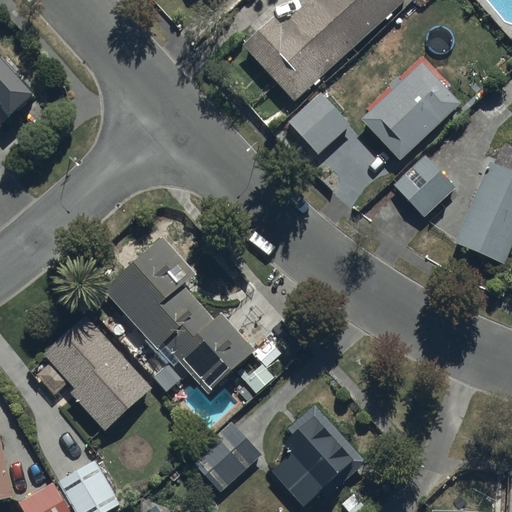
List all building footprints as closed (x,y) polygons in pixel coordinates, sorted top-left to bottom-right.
[(220,0),(203,0),(212,8),(220,0)] [(296,110),(410,5),(406,0),(317,0),(282,33),(275,25),(244,54),(296,110)] [(0,60),(0,129),(12,118),(34,98),(0,60)] [(396,94),(361,128),(401,169),(461,111),(421,70),(405,85),(396,76),(388,85),(396,94)] [(319,163),(351,132),(318,97),(286,128),(319,163)] [(456,195),(424,161),(392,191),(423,224),(456,195)] [(511,256),(511,179),(490,170),(454,253),(504,274),(511,256)] [(198,285),(162,246),(105,298),(159,358),(164,353),(211,401),(256,360),(221,322),(214,328),(185,296),(198,285)] [(153,396),(86,324),(46,364),(76,396),(70,401),(106,440),(153,396)] [(315,409),(287,432),(293,440),(283,448),(290,456),(272,471),(302,507),(338,476),(346,485),(367,466),(315,409)] [(231,428),(190,465),(221,499),(262,460),(231,428)] [(0,509),(15,506),(0,443),(0,509)] [(97,468),(57,488),(71,511),(117,511),(121,510),(97,468)] [(66,511),(53,490),(19,510),(20,511),(66,511)]
